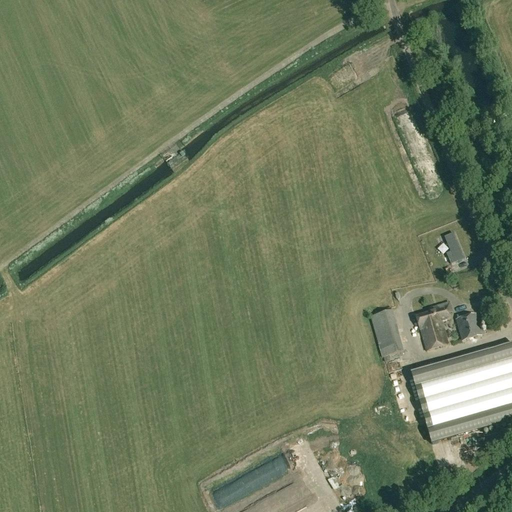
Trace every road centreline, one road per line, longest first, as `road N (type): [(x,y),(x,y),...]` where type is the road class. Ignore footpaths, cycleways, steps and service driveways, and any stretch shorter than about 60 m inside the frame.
road 1 (track): [(0,268),(274,69),(393,2)]
road 2 (unclassified): [(511,303),(392,0)]
